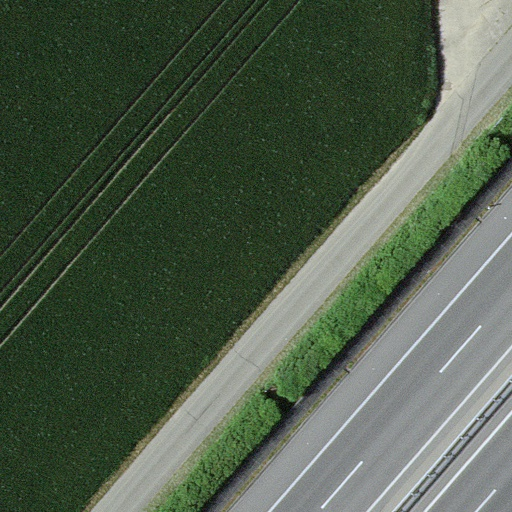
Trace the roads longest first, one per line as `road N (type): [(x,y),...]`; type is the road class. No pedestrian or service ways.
road 1 (track): [(117,511),(511,56)]
road 2 (motorway): [(511,290),(318,511)]
